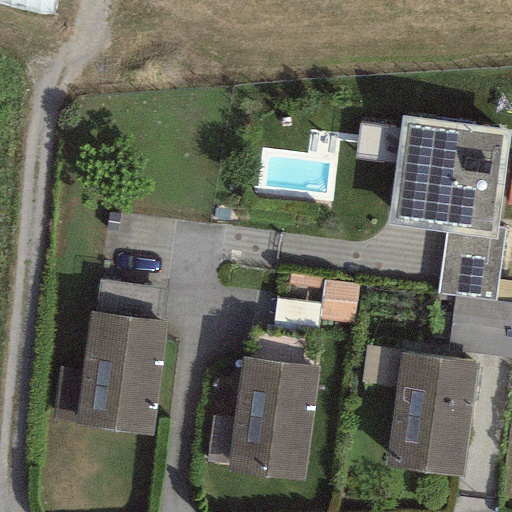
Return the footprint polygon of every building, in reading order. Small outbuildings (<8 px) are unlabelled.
[(55,0),(0,0),(0,10),(49,25),(55,0)] [(493,227),(508,131),(400,116),(385,225),(443,232),(435,295),(453,297),(494,303),(504,229),(493,227)] [(159,321),(163,289),(97,281),(92,313),(159,321)] [(352,324),(357,285),(322,281),(320,304),(318,320),(352,324)] [(511,358),(511,304),(494,303),(453,297),(446,351),(511,358)] [(320,304),(274,299),(270,329),(316,334),(318,320),(320,304)] [(92,313),(88,312),(80,370),(73,423),(73,427),(151,436),(165,322),(159,321),(92,313)] [(462,477),(475,363),(399,355),(383,468),(462,477)] [(317,368),(240,358),(231,420),(226,464),(225,473),(301,482),(317,368)] [(73,423),(80,370),(57,367),(51,420),(73,423)] [(206,462),(226,464),(231,420),(210,417),(206,462)]
